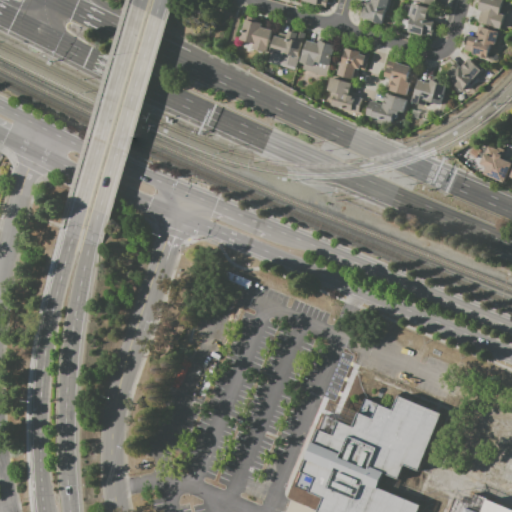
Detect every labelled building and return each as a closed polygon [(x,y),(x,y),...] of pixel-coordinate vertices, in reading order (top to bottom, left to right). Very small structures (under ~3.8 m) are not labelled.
[(327,0),(325,8),(302,0),(327,0)] [(372,0),(390,0),(388,11),(385,10),(382,25),(369,21),(369,20),(359,17),(362,6),(367,8),(369,1),(372,2),(372,0)] [(481,0),(499,0),(503,1),(499,14),(504,15),(500,30),(494,28),(494,27),(478,22),(482,10),(479,9),(481,0)] [(412,3),(431,9),(428,20),(433,22),(428,38),(407,32),(411,18),(408,17),(412,3)] [(245,19),(240,40),(254,43),(253,49),(266,52),(272,30),(262,27),(263,23),(245,19)] [(481,27),(498,31),(494,46),(490,45),(487,58),(472,54),(473,50),(471,49),(472,46),(467,45),(470,36),(479,38),(481,27)] [(275,36),(271,52),(285,56),(285,53),(298,57),(305,33),(289,29),(286,39),(275,36)] [(307,40),(299,69),(327,76),(335,45),(319,41),(318,43),(307,40)] [(346,48),(356,50),(361,51),(360,54),(367,56),(366,58),(368,59),(365,70),(356,68),(353,79),(338,75),(343,57),(344,57),(346,48)] [(447,76),(452,82),(451,83),(460,92),(472,81),(473,82),(483,73),(470,59),(462,68),(460,66),(456,70),(455,68),(447,76)] [(387,67),(384,77),(389,79),(387,85),(391,86),(390,91),(406,95),(410,82),(407,81),(411,67),(397,63),(395,70),(387,67)] [(331,78),(352,83),(349,95),(362,99),(358,113),(330,105),(332,100),(329,99),(331,92),(327,91),(331,78)] [(411,102),(413,95),(414,95),(419,80),(430,83),(431,80),(447,85),(441,106),(427,101),(425,107),(411,102)] [(369,103),(365,115),(392,123),(393,117),(396,118),(398,114),(402,115),(407,99),(386,93),(383,107),(369,103)] [(485,154),(480,164),(487,167),(483,174),(503,183),(511,164),(501,159),(502,155),(495,152),(493,157),(485,154)] [(443,413),(386,390),(380,404),(366,398),(360,412),(347,407),(341,420),(324,413),(294,488),(312,495),(307,507),(317,511),(420,511),(423,505),(380,488),(386,474),(400,480),(406,466),(420,471),(443,413)] [(511,511),(511,509),(474,493),(467,507),(455,502),(450,511),(511,511)]
